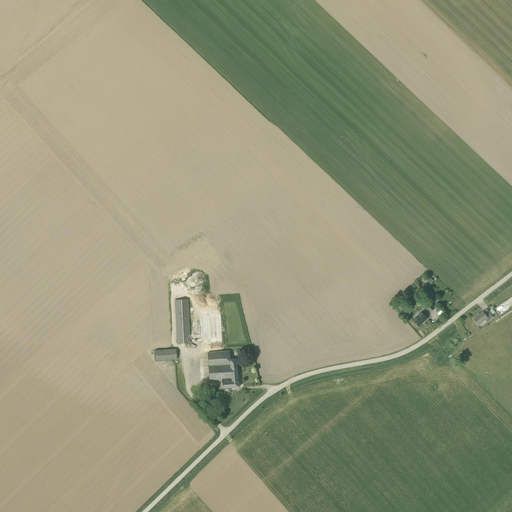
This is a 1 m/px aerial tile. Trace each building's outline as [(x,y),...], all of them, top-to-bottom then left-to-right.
[(199,278),(203,282),(212,272),(213,273),(215,271),(217,272),(222,267),(215,261),(210,265),(211,266),(199,278)] [(511,298),(498,309),(502,315),(511,307),(511,298)] [(190,335),(188,299),(175,300),(177,344),(222,342),(221,314),(199,315),(200,335),(190,335)] [(430,312),(434,308),(430,304),(426,307),(430,312)] [(486,316),(483,311),(473,318),(478,325),(485,320),(487,322),(493,318),(490,313),(486,316)] [(421,312),(412,321),(419,328),(428,319),(421,312)] [(440,339),(430,344),(438,360),(447,355),(440,339)] [(156,361),(177,359),(176,349),(155,350),(156,361)] [(230,359),(230,351),(208,352),(209,380),(222,379),(223,388),(239,387),(236,359),(230,359)]
